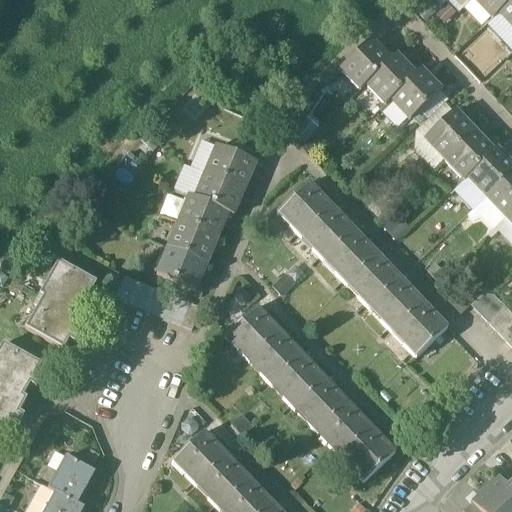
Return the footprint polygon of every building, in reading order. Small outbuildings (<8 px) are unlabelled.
[(511,2),(511,0),(474,0),(472,3),(491,23),(497,17),(511,2)] [(511,2),(497,17),(511,32),(511,2)] [(389,65),(369,44),(339,73),(358,94),(364,89),(389,65)] [(389,65),(364,89),(384,109),(389,103),(414,80),(395,59),(389,65)] [(414,80),(389,103),(409,124),(440,94),(420,74),(414,80)] [(474,135),(454,114),(423,144),(443,165),(474,135)] [(474,135),(443,165),(463,185),(465,182),(493,156),(474,135)] [(255,167),(216,150),(205,177),(244,193),(255,167)] [(493,156),(465,182),(485,202),(511,176),(511,169),(496,153),(493,156)] [(511,176),(485,202),(504,223),(511,215),(511,176)] [(244,193),(205,177),(194,202),(227,217),(233,219),(244,193)] [(331,212),(308,187),(277,216),(301,241),(331,212)] [(194,202),(188,200),(178,226),(217,242),(227,217),(194,202)] [(331,212),(301,241),(323,264),(354,235),(331,212)] [(217,242),(178,226),(167,252),(206,268),(217,242)] [(354,235),(323,264),(346,288),(377,259),(354,235)] [(206,268),(167,252),(156,278),(195,295),(206,268)] [(377,259),(346,288),(369,312),(399,283),(377,259)] [(96,285),(58,265),(40,298),(42,300),(78,319),(85,306),(91,309),(96,299),(90,296),(96,285)] [(124,280),(112,301),(124,306),(134,284),(124,280)] [(399,283),(369,312),(392,336),(422,307),(399,283)] [(145,289),(134,284),(124,306),(135,311),(145,289)] [(145,289),(135,311),(146,315),(156,293),(145,289)] [(487,292),(470,308),(479,318),(496,301),(487,292)] [(156,293),(146,315),(158,320),(167,298),(156,293)] [(178,302),(167,298),(158,320),(169,325),(178,302)] [(78,319),(42,300),(24,332),(64,353),(69,344),(73,347),(79,336),(74,334),(81,321),(78,319)] [(496,301),(479,318),(487,326),(505,310),(496,301)] [(178,302),(169,325),(180,329),(189,307),(178,302)] [(189,307),(180,329),(192,334),(201,312),(189,307)] [(422,307),(392,336),(415,361),(446,332),(422,307)] [(511,317),(505,310),(487,326),(496,335),(511,319),(511,317)] [(255,311),(225,341),(248,365),(279,336),(255,311)] [(511,319),(496,335),(504,344),(511,335),(511,319)] [(279,336),(248,365),(271,389),(302,360),(279,336)] [(40,369),(2,347),(0,351),(0,388),(22,401),(29,388),(36,392),(41,382),(35,379),(40,369)] [(302,360),(271,389),(294,413),(324,384),(302,360)] [(324,384),(294,413),(317,437),(347,408),(324,384)] [(22,401),(0,388),(0,431),(7,436),(13,426),(18,429),(24,419),(18,416),(26,403),(22,401)] [(347,408),(317,437),(339,461),(370,432),(347,408)] [(370,432),(339,461),(363,485),(393,456),(370,432)] [(226,461),(203,436),(173,465),(196,490),(226,461)] [(220,511),(249,485),(226,461),(196,490),(217,511),(220,511)] [(95,476),(69,462),(60,477),(57,475),(47,492),(58,498),(77,509),(95,476)] [(511,511),(511,494),(507,490),(499,481),(472,506),(477,511),(511,511)] [(249,485),(220,511),(268,511),(272,508),(249,485)] [(83,511),(77,509),(58,498),(49,511),(48,511),(46,511),(45,511),(83,511)]
